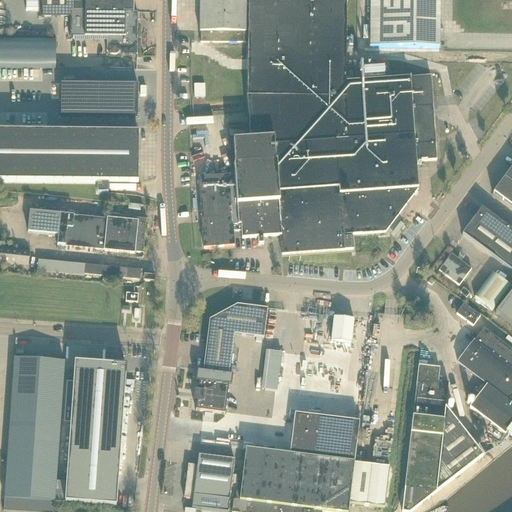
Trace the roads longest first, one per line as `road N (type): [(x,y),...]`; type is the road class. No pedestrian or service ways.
road 1 (unclassified): [(511,122),(388,281),(352,290),(175,276)]
road 2 (tertiary): [(175,276),(167,0)]
road 3 (tertiary): [(172,340),(150,511)]
road 4 (unclassified): [(172,340),(0,329)]
